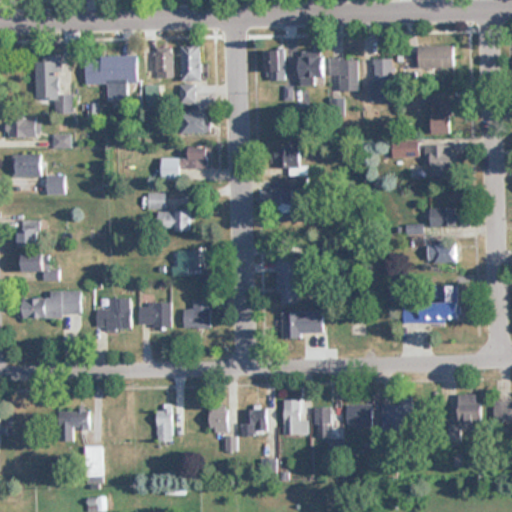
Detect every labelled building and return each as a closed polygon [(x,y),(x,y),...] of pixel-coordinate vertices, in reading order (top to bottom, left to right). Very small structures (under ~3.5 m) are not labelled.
[(183,45),(183,81),(203,81),(203,45),(183,45)] [(420,67),(456,67),(456,45),(420,45),(420,67)] [(175,78),(175,48),(157,48),(157,78),(175,78)] [(267,49),(268,80),(290,80),(289,48),(267,49)] [(302,85),(326,85),(326,52),(302,52),(302,85)] [(63,98),(62,56),(37,56),(38,98),(63,98)] [(110,84),(110,89),(140,88),(140,56),(88,56),(88,84),(110,84)] [(360,57),(330,57),(330,75),(341,75),(341,90),(360,90),(360,57)] [(370,80),(370,101),(395,101),(395,58),(376,58),(376,80),(370,80)] [(197,105),(197,83),(182,83),(182,105),(197,105)] [(433,100),(433,134),(453,134),(452,100),(433,100)] [(184,113),(184,133),(209,133),(209,113),(184,113)] [(8,137),(41,137),(41,118),(8,118),(8,137)] [(71,135),(55,135),(55,147),(71,147),(71,135)] [(277,167),(302,167),(302,145),(277,145),(277,167)] [(431,176),(454,176),(454,145),(425,145),(425,165),(431,165),(431,176)] [(209,146),(187,146),(187,157),(162,157),(162,179),(182,179),(182,169),(209,169),(209,146)] [(14,175),(44,175),(44,154),(14,154),(14,175)] [(67,175),(49,175),(49,193),(67,193),(67,175)] [(298,209),(297,184),(261,185),(262,210),(298,209)] [(150,207),(165,207),(165,194),(150,194),(150,207)] [(458,227),(458,208),(430,208),(430,227),(458,227)] [(192,230),(192,210),(159,210),(159,230),(192,230)] [(19,220),(19,247),(39,247),(39,220),(19,220)] [(429,262),(452,262),(452,245),(429,245),(429,262)] [(211,266),(211,249),(178,249),(178,275),(187,275),(187,266),(211,266)] [(25,253),(25,271),(44,271),(44,279),(61,279),(61,269),(52,269),(52,253),(25,253)] [(298,256),(276,256),(276,303),(298,303),(298,256)] [(405,322),(460,321),(459,287),(447,287),(447,300),(405,302),(405,322)] [(52,290),(52,297),(20,297),(20,316),(82,316),(82,290),(52,290)] [(132,328),(132,298),(107,298),(107,307),(97,307),(97,328),(132,328)] [(184,309),(184,327),(211,327),(211,298),(193,298),(193,309),(184,309)] [(140,303),(140,326),(173,326),(173,303),(140,303)] [(283,334),(324,334),(324,312),(283,312),(283,334)] [(459,424),(483,424),(483,395),(459,395),(459,424)] [(302,419),(302,399),(285,399),(285,434),(310,434),(310,419),(302,419)] [(511,399),(494,399),(494,422),(511,422),(511,399)] [(348,426),(373,426),(372,404),(347,404),(348,426)] [(413,427),(409,404),(388,407),(392,431),(413,427)] [(173,441),(173,406),(157,406),(157,441),(173,441)] [(211,406),(211,431),(230,431),(230,406),(211,406)] [(244,434),(268,434),(268,407),(244,407),(244,434)] [(332,407),(316,407),(316,437),(332,437),(332,407)] [(60,410),(60,444),(75,444),(75,428),(91,428),(91,410),(60,410)]
